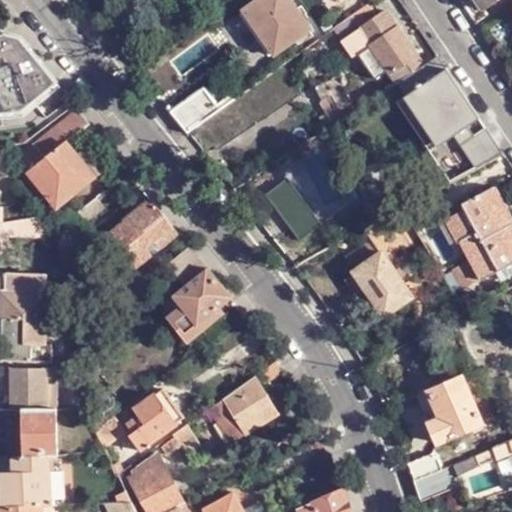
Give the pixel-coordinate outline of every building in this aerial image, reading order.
[(311,31),(289,0),(261,0),(243,13),(274,58),(311,31)] [(476,0),(483,11),(499,0),(476,0)] [(400,83),(424,68),(418,58),(387,13),(379,19),(370,5),(352,18),(360,29),(342,42),(346,47),(352,44),(376,80),(388,72),(397,86),(400,83)] [(0,114),(19,112),(22,112),(35,101),(39,98),(58,83),(45,68),(22,38),(5,33),(0,34),(0,114)] [(468,128),(481,120),(467,100),(438,58),(424,68),(400,83),(442,146),(455,137),(468,128)] [(171,113),(188,134),(221,111),(204,89),(171,113)] [(35,101),(39,107),(44,103),(39,98),(35,101)] [(22,112),(19,112),(29,127),(45,115),(39,107),(35,101),(22,112)] [(91,124),(79,109),(32,146),(35,150),(43,160),(66,142),(67,144),(91,124)] [(475,137),(468,128),(455,137),(460,147),(475,137)] [(475,137),(460,147),(474,170),(504,154),(487,129),(475,137)] [(43,160),(31,170),(30,171),(50,196),(58,206),(88,181),(75,164),(80,160),(78,157),(67,144),(66,142),(43,160)] [(43,160),(35,150),(23,159),(31,170),(43,160)] [(82,153),(78,157),(80,160),(75,164),(88,181),(98,173),(82,153)] [(469,261),(480,282),(511,263),(511,229),(510,226),(511,224),(511,218),(496,188),(462,206),(464,211),(444,222),(456,243),(459,242),(469,261)] [(105,208),(98,197),(78,213),(86,223),(105,208)] [(159,209),(151,199),(124,220),(125,221),(113,230),(140,265),(180,234),(159,209)] [(372,243),(346,261),(354,272),(380,255),(372,243)] [(208,270),(190,248),(168,266),(185,287),(208,270)] [(355,277),(364,289),(384,319),(413,300),(382,253),(380,255),(354,272),(353,273),(355,277)] [(0,274),(4,275),(46,276),(47,261),(0,260),(0,274)] [(463,291),(480,282),(469,261),(452,270),(463,291)] [(124,271),(119,265),(86,289),(90,296),(124,271)] [(185,287),(175,296),(184,308),(198,325),(219,308),(231,298),(208,270),(185,287)] [(4,318),(44,318),(46,276),(4,275),(4,318)] [(355,294),(364,289),(355,277),(347,283),(355,294)] [(198,325),(184,308),(170,319),(189,343),(224,315),(219,308),(198,325)] [(44,328),(44,318),(4,318),(3,343),(6,343),(18,344),(18,360),(42,361),(43,343),(44,328)] [(69,329),(44,328),(43,343),(54,344),(54,361),(70,361),(69,329)] [(18,344),(6,343),(4,360),(18,360),(18,344)] [(54,344),(43,343),(42,361),(54,361),(54,344)] [(12,367),(11,409),(22,409),(46,409),(46,367),(12,367)] [(56,367),(46,367),(46,409),(56,409),(56,367)] [(280,414),(257,376),(224,399),(246,435),(280,414)] [(438,444),(481,424),(462,378),(419,397),(430,424),(429,424),(438,444)] [(133,408),(143,424),(130,436),(140,452),(176,426),(175,425),(184,419),(164,389),(155,396),(154,394),(133,408)] [(246,435),(224,399),(212,408),(234,443),(246,435)] [(58,436),(57,409),(56,409),(46,409),(22,409),(24,458),(51,456),(59,456),(58,441),(63,441),(63,435),(58,436)] [(93,423),(86,409),(77,409),(84,427),(93,423)] [(313,430),(305,413),(284,424),(292,440),(313,430)] [(128,432),(116,414),(95,429),(105,450),(128,432)] [(173,436),(180,446),(198,434),(191,424),(180,432),(173,436)] [(173,436),(160,446),(167,454),(180,446),(173,436)] [(511,441),(492,450),(455,466),(458,477),(511,454),(511,441)] [(412,472),(415,482),(443,471),(435,453),(409,465),(412,472)] [(130,479),(147,511),(178,511),(186,508),(158,455),(134,472),(136,476),(130,479)] [(0,507),(53,506),(51,456),(24,458),(24,473),(0,473),(0,507)] [(418,492),(421,503),(449,492),(461,486),(458,477),(455,466),(443,471),(415,482),(418,492)] [(132,504),(121,478),(111,482),(120,505),(132,504)] [(461,486),(449,492),(457,511),(465,511),(470,511),(461,486)] [(352,511),(345,490),(314,503),(315,504),(317,511),(352,511)] [(245,511),(235,494),(204,511),(245,511)]
